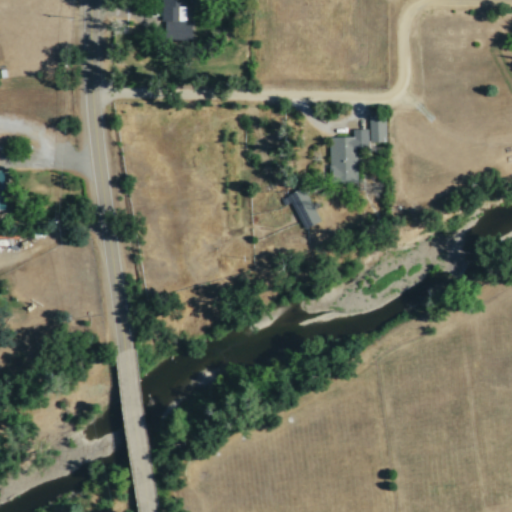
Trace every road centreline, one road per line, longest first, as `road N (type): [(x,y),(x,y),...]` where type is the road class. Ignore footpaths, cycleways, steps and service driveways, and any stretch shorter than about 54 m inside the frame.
road 1 (residential): [(89,94),(368,98),(394,81),(396,26),(417,0)]
road 2 (secondary): [(125,348),(91,126),(87,0)]
road 3 (secondary): [(146,511),(125,348)]
